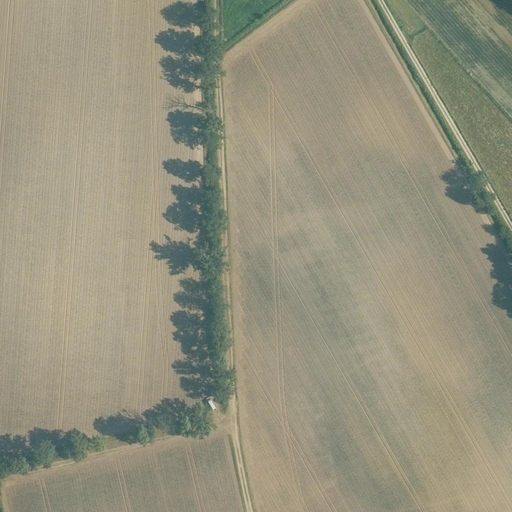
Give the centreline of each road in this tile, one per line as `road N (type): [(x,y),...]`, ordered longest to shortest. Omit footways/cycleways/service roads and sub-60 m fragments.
road 1 (track): [(231,421),(217,256),(213,0)]
road 2 (track): [(511,224),(383,0)]
road 3 (track): [(0,474),(79,463),(231,421)]
